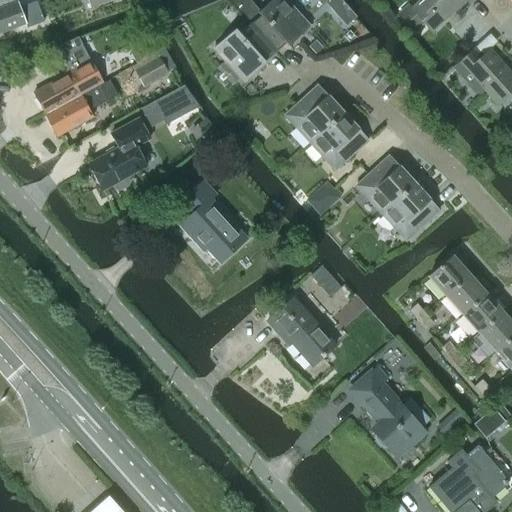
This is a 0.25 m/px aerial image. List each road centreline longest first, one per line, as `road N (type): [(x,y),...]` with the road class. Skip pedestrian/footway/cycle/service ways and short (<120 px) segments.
road 1 (unclassified): [(0,179),(298,511)]
road 2 (residential): [(511,237),(446,166),(323,63)]
road 3 (primary): [(159,511),(0,333)]
